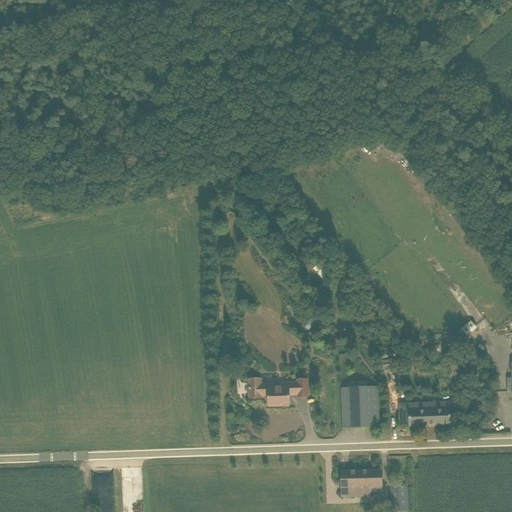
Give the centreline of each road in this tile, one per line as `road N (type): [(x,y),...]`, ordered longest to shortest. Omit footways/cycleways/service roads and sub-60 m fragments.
road 1 (unclassified): [(0,463),(511,441)]
road 2 (track): [(0,32),(134,0)]
